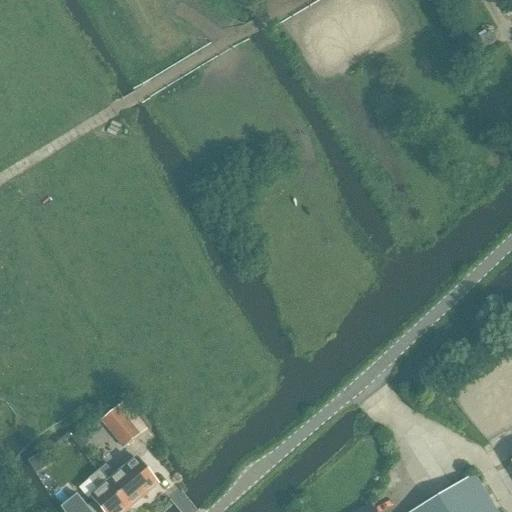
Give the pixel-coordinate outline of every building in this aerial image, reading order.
[(118,409),(101,423),(123,450),(140,436),(118,409)] [(50,465),(43,454),(28,463),(35,474),(37,473),(50,465)] [(104,467),(97,473),(128,509),(155,487),(133,461),(113,478),(104,467)] [(97,473),(86,482),(95,492),(87,498),(98,511),(124,511),(128,509),(97,473)] [(491,511),(472,479),(418,511),(491,511)] [(0,505),(2,506),(8,494),(1,491),(0,493),(0,505)] [(61,511),(88,511),(75,496),(59,509),(61,511)]
